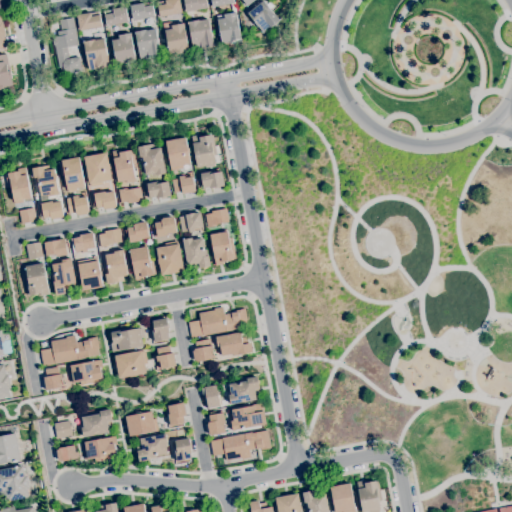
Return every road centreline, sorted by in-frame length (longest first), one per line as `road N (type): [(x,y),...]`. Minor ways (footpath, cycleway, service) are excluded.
road 1 (residential): [(226,82),(297,470)]
road 2 (tertiary): [(0,139),(334,76)]
road 3 (tertiary): [(331,60),(0,123)]
road 4 (tertiary): [(511,0),(341,6),(331,35),(334,76)]
road 5 (residential): [(262,282),(37,322)]
road 6 (tertiary): [(334,76),(363,122),(420,146),(470,137),(511,98)]
road 7 (residential): [(391,457),(223,486)]
road 8 (residential): [(223,486),(68,486)]
road 9 (residential): [(47,131),(22,0)]
